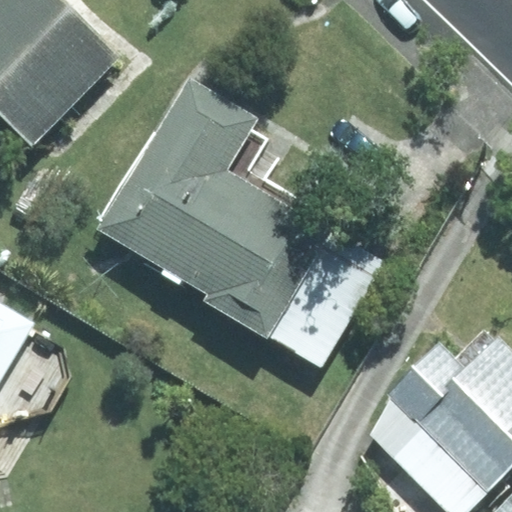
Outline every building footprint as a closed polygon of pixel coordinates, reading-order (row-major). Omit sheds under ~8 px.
[(133,59),(71,0),(0,0),(0,105),(47,151),(133,59)] [(337,372),(399,268),(347,238),(350,235),(243,172),(272,122),(202,81),(112,232),(224,299),(220,306),(284,344),(286,342),(337,372)] [(0,394),(8,399),(49,327),(0,298),(0,394)] [(511,348),(505,341),(473,373),(446,346),(394,398),(397,401),(374,438),(424,486),(410,501),(421,511),(482,511),(511,482),(511,348)] [(511,511),(511,502),(502,511),(511,511)]
